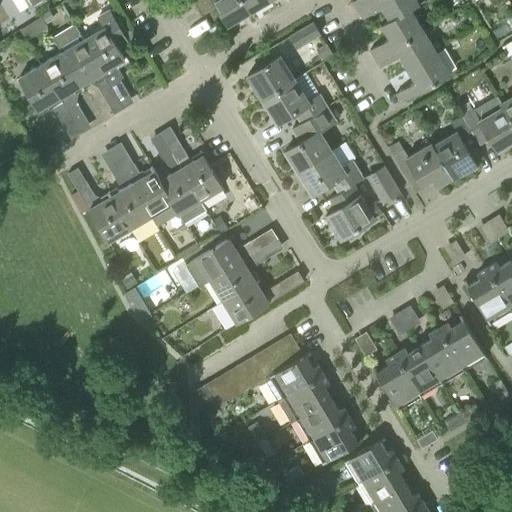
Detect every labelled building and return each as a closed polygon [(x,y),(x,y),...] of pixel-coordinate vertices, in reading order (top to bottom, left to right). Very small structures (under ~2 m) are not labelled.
[(212,0),(228,25),(250,12),(242,0),(212,0)] [(242,0),(250,12),(270,0),(242,0)] [(354,0),(353,0),(359,9),(373,0),(354,0)] [(383,6),(390,18),(419,1),(418,0),(373,0),(359,9),(364,18),(383,6)] [(376,58),(425,29),(412,8),(420,3),(419,1),(390,18),(382,23),(390,37),(371,49),(376,58)] [(122,78),(114,65),(125,58),(119,47),(129,41),(110,9),(99,16),(104,26),(85,37),(111,84),(122,78)] [(29,37),(49,23),(43,14),(23,27),(29,37)] [(290,36),(297,48),(321,33),(314,21),(290,36)] [(102,90),(111,84),(85,37),(76,23),(54,36),(62,51),(85,87),(93,82),(99,85),(102,90)] [(401,55),(408,68),(438,50),(425,29),(376,58),(381,66),(401,55)] [(397,92),(402,102),(451,73),(438,50),(408,68),(416,81),(397,92)] [(61,96),(64,101),(69,109),(79,103),(78,100),(80,90),(85,87),(62,51),(41,63),(60,96),(61,96)] [(263,98),(295,78),(281,54),(248,74),(263,98)] [(39,109),(60,96),(41,63),(19,76),(39,109)] [(305,119),(329,106),(321,92),(320,92),(307,71),(295,78),(263,98),(278,122),(299,109),(305,119)] [(511,94),(500,102),(511,122),(511,94)] [(511,140),(511,122),(500,102),(496,96),(475,109),(474,107),(472,108),(467,100),(459,106),(461,109),(454,103),(479,144),(490,137),(497,150),(511,140)] [(59,115),(69,109),(64,101),(55,106),(59,115)] [(469,150),(479,144),(454,103),(444,111),(452,121),(451,121),(456,129),(433,143),(453,176),(454,178),(478,164),(469,150)] [(298,170),(333,148),(322,130),(338,120),(329,106),(305,119),(293,126),(302,140),(285,150),(298,170)] [(437,185),(453,176),(433,143),(431,141),(409,155),(400,140),(389,146),(394,153),(392,154),(412,187),(431,175),(437,185)] [(174,153),(179,162),(189,156),(184,148),(174,153)] [(340,192),(355,182),(364,176),(353,158),(343,164),(333,148),(298,170),(313,194),(333,182),(340,192)] [(169,168),(179,162),(174,153),(164,160),(169,168)] [(182,166),(202,199),(223,186),(203,153),(182,166)] [(135,163),(125,169),(130,177),(139,171),(140,171),(135,163)] [(383,201),(401,191),(384,164),(367,175),(383,201)] [(208,209),(202,199),(182,166),(161,179),(174,201),(187,222),(208,209)] [(115,175),(120,183),(130,177),(125,169),(115,175)] [(130,177),(133,182),(152,215),(174,201),(161,179),(154,169),(143,176),(139,171),(130,177)] [(131,228),(152,215),(133,182),(111,195),(131,228)] [(382,210),(378,204),(379,204),(376,199),(368,204),(355,182),(340,192),(361,226),(375,217),(374,216),(382,210)] [(81,195),(86,203),(97,197),(92,189),(81,195)] [(109,241),(131,228),(111,195),(89,208),(109,241)] [(503,211),(481,221),(489,239),(511,229),(503,211)] [(198,286),(211,278),(243,258),(230,237),(185,265),(198,286)] [(224,300),(256,280),(243,258),(211,278),(224,300)] [(511,307),(511,260),(511,259),(500,265),(497,260),(487,266),(511,307)] [(491,322),(511,309),(511,307),(487,266),(478,272),(481,277),(468,285),(491,322)] [(228,327),(238,321),(289,289),(283,279),(264,291),(256,280),(224,300),(214,306),(228,327)] [(402,331),(422,318),(411,301),(391,315),(402,331)] [(465,369),(487,356),(464,318),(452,326),(449,321),(439,326),(465,369)] [(443,382),(465,369),(439,326),(429,333),(432,337),(420,345),(443,382)] [(280,339),(292,361),(303,354),(290,333),(280,339)] [(292,361),(280,339),(269,345),(282,367),(292,361)] [(282,367),(269,345),(258,352),(271,374),(282,367)] [(422,395),(443,382),(420,345),(408,352),(405,347),(396,353),(422,395)] [(271,374),(258,352),(247,358),(260,380),(270,374),(271,374)] [(283,397),(323,373),(317,363),(312,366),(305,353),(303,354),(292,361),(282,367),(271,374),(270,374),(283,397)] [(399,409),(422,395),(396,353),(386,359),(389,363),(376,371),(399,409)] [(260,380),(247,358),(237,364),(250,386),(260,380)] [(250,386),(237,364),(226,370),(239,392),(250,386)] [(239,392),(226,370),(215,377),(228,399),(239,392)] [(296,419),(332,398),(324,385),(329,382),(323,373),(283,397),(296,419)] [(228,399),(215,377),(205,383),(220,409),(227,405),(225,401),(228,399)] [(502,399),(510,394),(501,379),(493,384),(502,399)] [(220,409),(205,383),(192,390),(194,408),(203,408),(208,418),(219,411),(218,410),(220,409)] [(296,419),(309,441),(350,417),(343,406),(338,409),(332,398),(296,419)] [(461,412),(466,420),(481,411),(476,403),(461,412)] [(446,421),(451,430),(466,420),(461,412),(446,421)] [(322,463),(358,442),(350,429),(355,426),(350,417),(309,441),(322,463)] [(258,442),(266,437),(257,421),(249,426),(255,436),(258,442)] [(418,438),(422,446),(438,437),(433,429),(418,438)] [(255,436),(246,442),(255,458),(264,452),(258,442),(255,436)] [(267,457),(275,452),(266,437),(258,442),(264,452),(267,457)] [(357,482),(398,458),(392,448),(387,451),(386,449),(380,439),(344,460),(357,482)] [(370,504),(406,483),(399,471),(403,468),(398,458),(357,482),(370,504)] [(283,474),(288,483),(303,473),(298,465),(283,474)] [(304,483),(309,492),(324,484),(319,475),(304,483)] [(370,504),(374,511),(406,511),(424,502),(418,492),(413,495),(406,483),(370,504)] [(406,511),(427,511),(429,511),(424,502),(406,511)] [(330,511),(341,511),(337,503),(328,508),(330,511)]
